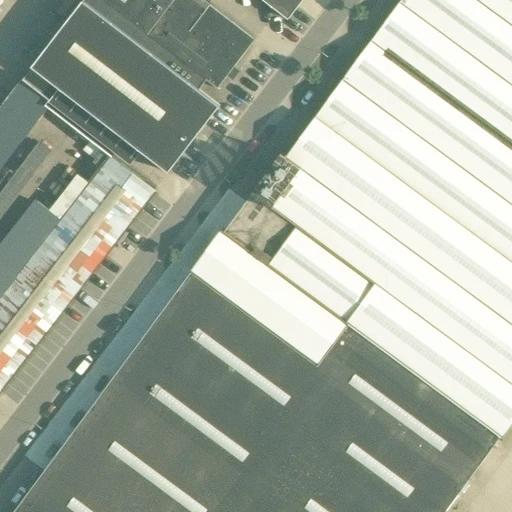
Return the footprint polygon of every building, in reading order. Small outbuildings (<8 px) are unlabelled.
[(102,0),(217,89),(255,40),(209,5),(206,9),(193,0),(102,0)] [(511,0),(404,0),(288,159),(282,154),(196,272),(318,362),(347,323),(500,437),(503,438),(501,436),(511,421),(511,0)] [(303,0),(262,0),(288,19),(303,0)] [(83,1),(31,67),(168,173),(173,166),(170,163),(174,158),(189,144),(190,145),(198,134),(197,133),(207,115),(211,110),(215,113),(220,106),(83,1)] [(0,164),(49,101),(23,81),(0,110),(0,164)] [(0,186),(0,214),(50,147),(37,137),(0,186)] [(0,392),(156,191),(110,156),(15,278),(0,265),(0,392)] [(0,237),(20,212),(10,203),(0,215),(0,237)] [(13,511),(444,511),(500,437),(347,323),(318,362),(196,272),(193,269),(128,357),(13,511)]
